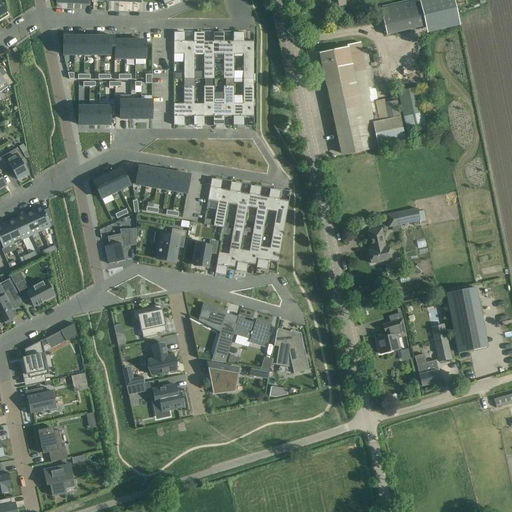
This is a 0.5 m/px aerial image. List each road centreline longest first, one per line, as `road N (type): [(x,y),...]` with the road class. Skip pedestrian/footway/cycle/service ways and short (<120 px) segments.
road 1 (unclassified): [(367,422),(280,0)]
road 2 (unclassified): [(88,511),(367,422)]
road 3 (residential): [(110,151),(133,135),(254,134),(281,180),(197,166)]
road 4 (residential): [(0,351),(34,511)]
road 5 (residential): [(40,13),(75,164)]
road 6 (track): [(367,422),(511,378)]
road 7 (unknown): [(288,37),(358,27),(413,61)]
road 8 (residential): [(174,283),(202,415)]
road 9 (residential): [(75,164),(102,291)]
road 10 (residential): [(210,290),(289,315),(273,276)]
